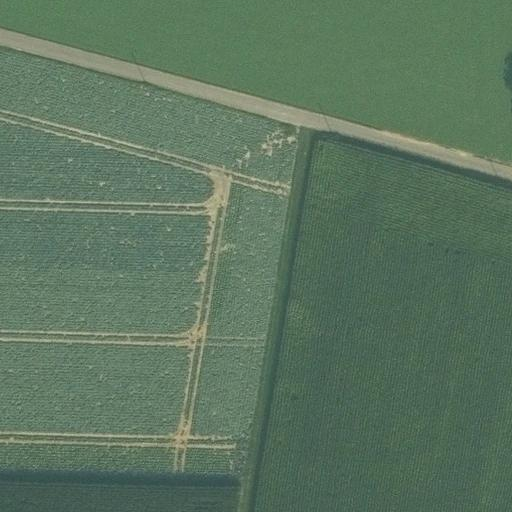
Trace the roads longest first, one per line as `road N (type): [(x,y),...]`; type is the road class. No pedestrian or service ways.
road 1 (unclassified): [(511,177),(0,37)]
road 2 (track): [(310,119),(246,511)]
